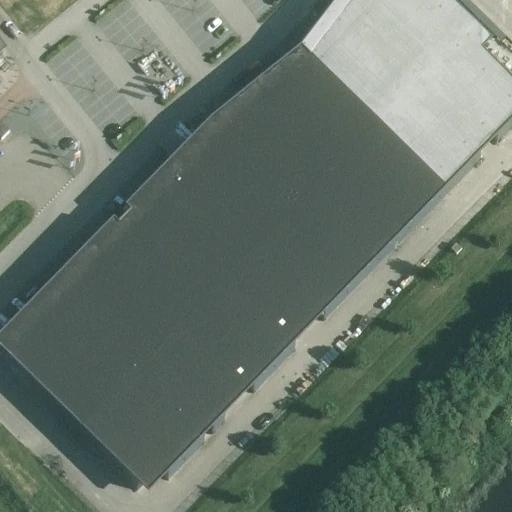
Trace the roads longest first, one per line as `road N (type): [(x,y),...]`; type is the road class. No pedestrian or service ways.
road 1 (unknown): [(0,371),(116,504),(150,511),(194,481),(450,217),(454,186),(439,153),(343,63),(311,7)]
road 2 (unclassified): [(0,287),(115,167)]
